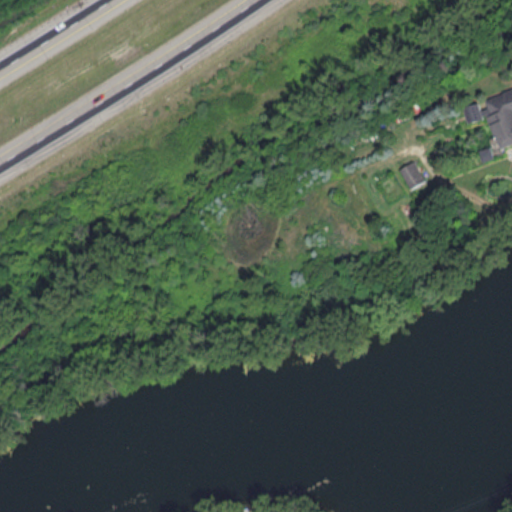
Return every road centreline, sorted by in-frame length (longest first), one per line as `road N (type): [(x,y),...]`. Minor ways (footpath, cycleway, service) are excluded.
road 1 (motorway): [(0,166),(264,0)]
road 2 (motorway): [(113,0),(0,70)]
